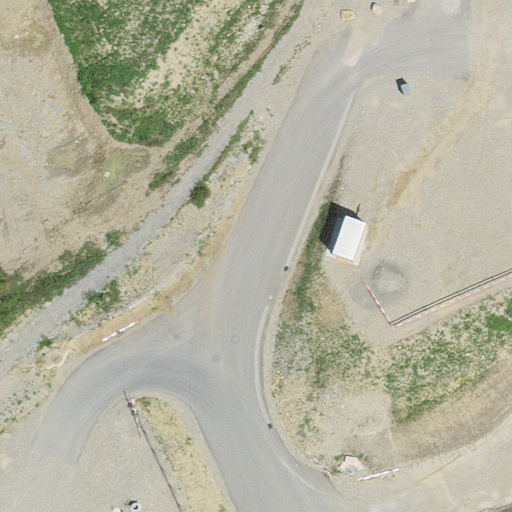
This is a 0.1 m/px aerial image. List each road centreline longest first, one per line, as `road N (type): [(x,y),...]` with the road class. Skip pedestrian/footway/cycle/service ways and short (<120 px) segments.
road 1 (track): [(271,511),(181,313),(208,262),(405,0)]
road 2 (track): [(268,504),(511,366)]
